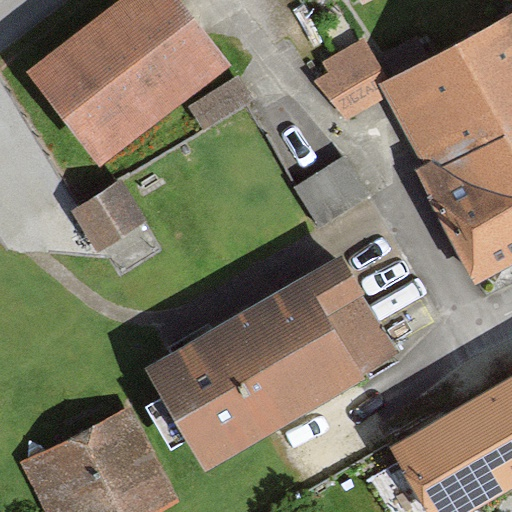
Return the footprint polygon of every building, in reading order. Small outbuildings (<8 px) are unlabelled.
[(244,64),(194,0),(132,0),(38,73),(111,167),(244,64)] [(511,20),(393,83),(387,86),(392,95),(434,167),(428,172),(480,271),(511,255),(511,20)] [(393,83),(366,37),(325,61),(332,72),(320,79),(345,122),(392,95),(387,86),(393,83)] [(298,173),(320,211),(369,182),(347,144),(298,173)] [(150,222),(124,180),(79,208),(105,250),(150,222)] [(377,295),(355,256),(157,369),(217,472),(379,379),(375,373),(403,357),(370,299),(377,295)] [(484,511),(511,496),(511,384),(403,447),(440,511),(484,511)] [(158,511),(182,500),(133,406),(21,462),(46,511),(158,511)]
